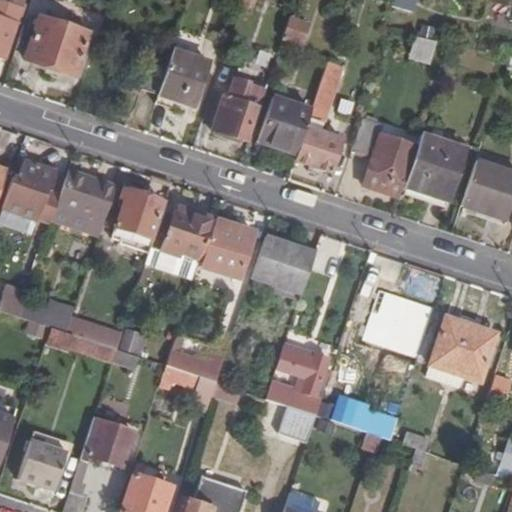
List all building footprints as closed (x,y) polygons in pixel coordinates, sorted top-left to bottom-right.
[(0,0),(0,55),(6,58),(23,0),(0,0)] [(395,0),(392,11),(410,16),(414,0),(395,0)] [(40,19),(25,62),(75,78),(89,35),(40,19)] [(290,19),(283,40),(304,47),(311,25),(290,19)] [(416,39),(412,59),(434,63),(438,43),(416,39)] [(332,51),(327,65),(342,70),(347,57),(332,51)] [(169,67),(159,96),(195,107),(210,63),(174,52),(169,67)] [(151,61),(142,91),(159,96),(169,67),(151,61)] [(312,114),(310,119),(325,123),(342,70),(327,65),(312,114)] [(223,100),(213,134),(229,139),(227,142),(240,147),(242,143),(244,144),(254,111),(260,113),(266,92),(234,82),(228,102),(223,100)] [(271,101),(256,146),(272,151),(270,158),(295,166),(296,163),(307,129),(310,119),(312,114),(271,101)] [(372,159),(362,188),(400,201),(403,190),(417,148),(380,135),(383,126),(364,120),(353,153),(372,159)] [(307,129),(296,163),(330,174),(341,141),(307,129)] [(417,148),(403,190),(448,205),(467,151),(422,135),(417,148)] [(48,193),(55,173),(23,162),(17,180),(11,178),(0,210),(35,223),(36,221),(45,192),(48,193)] [(511,178),(474,166),(459,211),(507,227),(511,211),(511,178)] [(94,236),(111,189),(66,173),(58,196),(49,221),(94,236)] [(123,203),(110,240),(117,242),(119,245),(143,255),(161,204),(123,191),(119,202),(123,203)] [(49,221),(58,196),(48,193),(45,192),(36,221),(48,225),(49,221)] [(196,260),(209,223),(206,222),(208,218),(192,213),(190,216),(172,210),(157,251),(176,258),(176,257),(178,254),(196,260)] [(213,222),(198,267),(237,280),(252,236),(213,222)] [(263,238),(249,280),(300,298),(314,257),(263,238)] [(189,280),(196,260),(178,254),(176,258),(157,251),(149,248),(144,264),(189,280)] [(0,314),(16,319),(23,298),(1,291),(0,294),(0,314)] [(380,296),(367,331),(409,345),(420,309),(380,296)] [(69,320),(63,335),(71,337),(95,346),(113,352),(119,336),(69,320)] [(441,320),(425,366),(427,367),(459,378),(475,384),(491,338),(441,320)] [(22,330),(18,342),(40,349),(41,345),(46,330),(35,326),(32,334),(22,330)] [(46,330),(41,345),(48,347),(65,354),(71,337),(63,335),(60,334),(46,330)] [(119,336),(113,352),(121,354),(126,338),(119,336)] [(40,349),(38,355),(46,358),(48,347),(41,345),(40,349)] [(95,346),(92,359),(110,364),(113,352),(95,346)] [(113,352),(110,364),(130,372),(134,359),(121,354),(113,352)] [(169,353),(163,369),(213,385),(222,360),(208,355),(205,365),(169,353)] [(268,389),(264,402),(285,409),(303,415),(313,418),(318,406),(312,405),(314,399),(316,400),(329,361),(313,356),(310,361),(292,356),(287,374),(305,380),(300,394),(301,395),(300,400),(268,389)] [(459,378),(427,367),(423,378),(455,389),(459,378)] [(163,369),(159,381),(193,392),(197,380),(163,369)] [(213,385),(197,380),(193,392),(189,404),(205,409),(210,397),(213,385)] [(492,380),(483,405),(500,411),(509,386),(492,380)] [(235,406),(239,393),(213,385),(210,397),(235,406)] [(303,415),(285,409),(276,436),(304,446),(308,435),(313,418),(303,415)] [(90,422),(76,463),(85,466),(87,459),(100,463),(108,466),(118,469),(130,435),(90,422)] [(404,434),(400,447),(413,452),(422,455),(427,443),(404,434)] [(362,435),(357,449),(374,455),(379,440),(362,435)] [(511,471),(511,444),(508,443),(499,467),(502,468),(511,471)] [(26,444),(12,483),(48,495),(62,455),(26,444)] [(413,452),(408,466),(418,469),(422,455),(413,452)] [(76,463),(65,496),(82,501),(86,489),(77,486),(85,466),(76,463)] [(100,463),(97,471),(105,474),(108,466),(100,463)] [(511,471),(502,468),(498,480),(511,484),(511,471)] [(133,469),(118,511),(160,511),(167,491),(138,481),(141,472),(133,469)] [(478,473),(473,487),(488,493),(494,478),(478,473)] [(102,500),(113,505),(124,479),(114,474),(102,500)] [(177,503),(173,511),(226,511),(233,492),(198,480),(188,507),(177,503)] [(233,492),(226,511),(236,511),(242,495),(233,492)] [(65,496),(59,511),(78,511),(82,501),(65,496)] [(287,497),(281,511),(314,511),(316,507),(287,497)]
